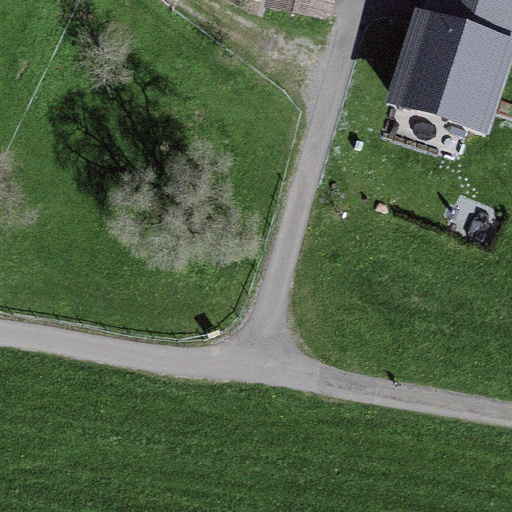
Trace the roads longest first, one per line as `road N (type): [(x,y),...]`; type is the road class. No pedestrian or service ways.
road 1 (track): [(0,344),(255,375),(511,424)]
road 2 (track): [(363,0),(255,375)]
